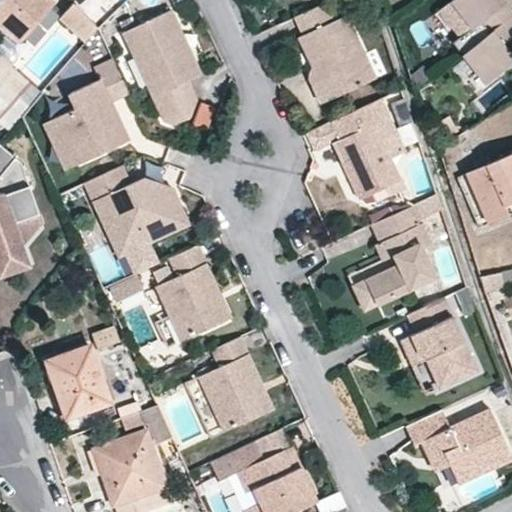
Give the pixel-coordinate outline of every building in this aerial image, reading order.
[(43,0),(0,0),(0,18),(22,34),(48,4),(43,0)] [(494,0),(447,0),(446,1),(471,30),(480,23),(489,33),(511,14),(511,12),(503,1),(499,6),(494,0)] [(319,62),(332,93),(372,77),(345,16),(334,21),(323,1),(296,14),(304,35),(299,38),(312,65),(319,62)] [(58,19),(82,41),(93,29),(69,7),(58,19)] [(169,9),(123,32),(156,111),(162,121),(169,123),(178,123),(195,115),(198,99),(195,88),(178,91),(173,86),(197,72),(169,9)] [(511,38),(511,14),(489,33),(463,53),(482,85),(511,60),(511,59),(502,48),(511,38)] [(0,124),(7,131),(40,92),(0,57),(0,124)] [(123,86),(112,58),(87,63),(91,79),(64,92),(75,110),(46,125),(63,172),(131,144),(117,112),(105,116),(101,97),(123,86)] [(378,98),(337,117),(345,134),(338,138),(354,168),(346,172),(359,199),(361,198),(367,203),(376,201),(406,187),(391,157),(404,152),(378,98)] [(23,166),(2,145),(0,147),(0,267),(23,260),(20,248),(12,225),(39,217),(23,166)] [(511,153),(466,173),(483,211),(502,203),(511,198),(511,153)] [(130,180),(122,163),(88,179),(104,213),(115,208),(122,223),(118,232),(126,249),(136,269),(157,260),(148,239),(187,221),(172,186),(150,179),(146,190),(133,187),(130,180)] [(141,176),(130,180),(133,187),(146,190),(150,179),(141,176)] [(401,197),(371,211),(382,239),(378,240),(385,256),(396,252),(397,254),(406,251),(410,262),(402,265),(400,262),(368,275),(379,301),(437,275),(425,246),(432,242),(415,201),(401,197)] [(502,203),(483,211),(488,224),(508,215),(502,203)] [(115,208),(104,213),(121,251),(126,249),(118,232),(122,223),(115,208)] [(41,224),(39,217),(12,225),(20,248),(41,224)] [(220,288),(198,241),(169,254),(177,270),(155,281),(181,335),(220,316),(209,294),(220,288)] [(23,260),(0,267),(0,276),(26,268),(23,260)] [(502,271),(482,275),(485,289),(505,285),(502,271)] [(136,274),(109,286),(116,302),(143,289),(136,274)] [(231,311),(220,288),(209,294),(220,316),(231,311)] [(448,301),(414,315),(422,332),(405,340),(416,359),(429,353),(445,389),(475,371),(448,301)] [(114,324),(93,332),(98,348),(119,341),(114,324)] [(276,410),(242,337),(212,351),(220,368),(200,378),(226,434),(276,410)] [(91,344),(56,356),(62,373),(52,376),(66,417),(111,401),(91,344)] [(62,373),(56,356),(46,359),(52,376),(62,373)] [(172,437),(157,404),(141,410),(145,421),(149,420),(158,443),(172,437)] [(454,427),(445,408),(409,425),(418,445),(427,441),(434,457),(447,451),(454,465),(462,483),(511,459),(511,451),(493,409),(454,427)] [(102,471),(114,507),(138,498),(142,510),(170,501),(146,430),(94,447),(102,471)] [(283,430),(258,441),(265,458),(285,450),(291,447),(283,430)] [(265,511),(296,511),(319,502),(303,466),(294,470),(285,450),(265,458),(258,441),(229,454),(237,472),(239,471),(249,493),(255,490),(265,511)] [(294,470),(303,466),(293,446),(291,447),(285,450),(294,470)] [(102,471),(94,447),(84,451),(93,474),(102,471)] [(447,451),(434,457),(441,471),(454,465),(447,451)] [(237,472),(229,454),(212,462),(220,479),(237,472)] [(237,472),(229,475),(244,511),(265,511),(255,490),(249,493),(239,471),(237,472)] [(138,498),(114,507),(115,511),(137,511),(142,510),(138,498)]
